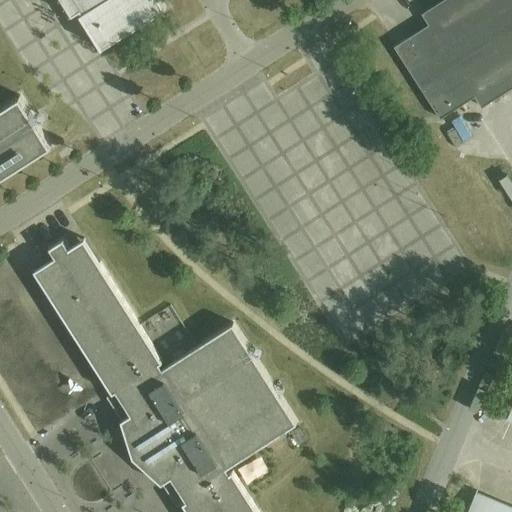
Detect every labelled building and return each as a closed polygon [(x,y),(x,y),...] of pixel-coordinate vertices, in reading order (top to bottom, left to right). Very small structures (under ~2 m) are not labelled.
[(72,0),(101,47),(103,46),(101,44),(164,6),(165,7),(166,7),(162,0),(72,0)] [(511,0),(440,0),(421,12),(428,23),(394,45),(440,117),(474,95),(482,107),(511,87),(511,0)] [(0,177),(51,144),(20,95),(0,107),(0,177)] [(162,360),(100,261),(84,238),(69,247),(63,238),(50,247),(55,256),(34,269),(112,392),(116,390),(130,413),(121,419),(132,457),(162,483),(171,477),(186,500),(183,502),(189,511),(259,511),(233,470),(230,472),(226,467),(297,422),(233,322),(163,367),(159,362),(162,360)] [(511,511),(511,507),(477,492),(468,511),(511,511)]
